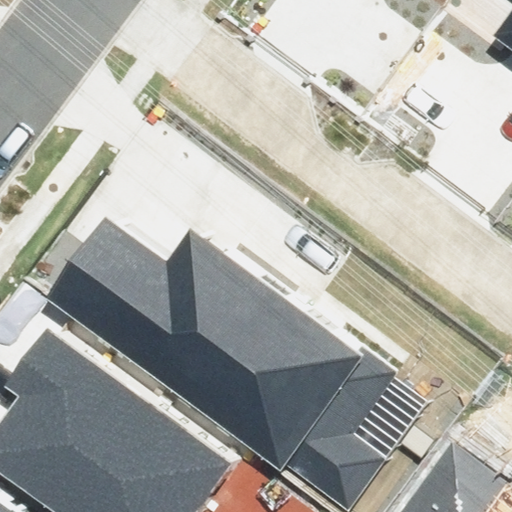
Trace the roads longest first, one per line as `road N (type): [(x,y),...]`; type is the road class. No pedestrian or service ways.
road 1 (residential): [(132,0),(511,293)]
road 2 (residential): [(0,103),(77,0)]
